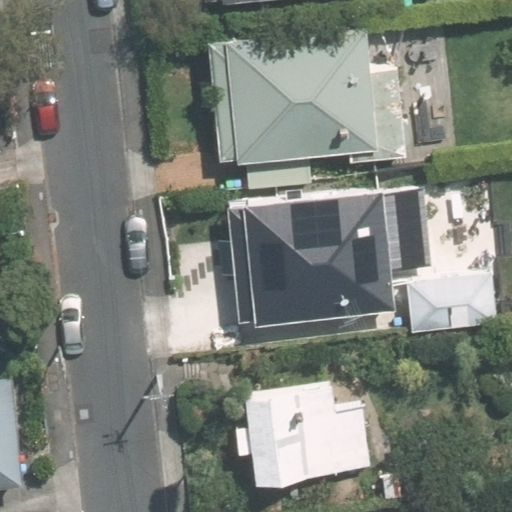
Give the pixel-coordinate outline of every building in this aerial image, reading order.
[(206,31),(218,153),(377,137),(365,15),(206,31)] [(227,192),(239,317),(394,302),(390,261),(429,257),(420,173),(227,192)] [(492,263),(405,272),(410,324),(498,316),(492,263)] [(0,376),(0,471),(23,469),(13,375),(0,376)] [(243,387),(254,476),(373,462),(366,396),(334,400),(332,377),(243,387)]
